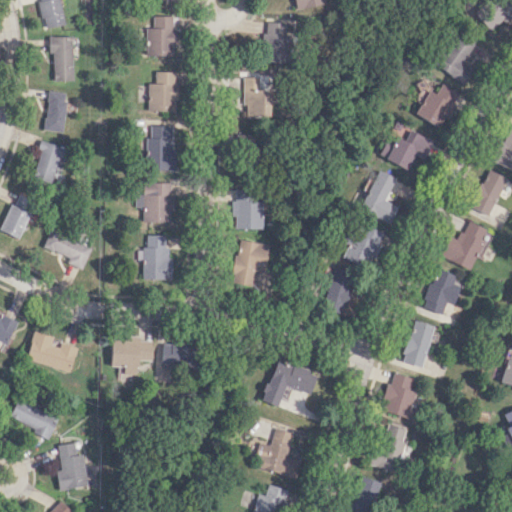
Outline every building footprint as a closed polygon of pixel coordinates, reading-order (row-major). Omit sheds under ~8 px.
[(39,0),(43,27),(63,25),(60,0),(39,0)] [(511,19),(511,2),(509,0),(497,0),(478,18),(490,30),(501,19),(507,25),(511,19)] [(172,55),(173,16),(151,16),(151,26),(145,26),(144,55),(172,55)] [(262,33),(260,61),(285,62),(287,22),(265,21),(265,33),(262,33)] [(434,63),(458,86),(473,70),(464,62),(479,46),(465,32),(434,63)] [(50,36),(51,80),(72,80),(71,36),(50,36)] [(174,111),(175,71),(153,70),(153,83),(146,83),(145,110),(174,111)] [(257,89),(268,89),(269,75),(258,75),(257,89)] [(242,76),(241,116),(267,117),(268,90),(256,90),(257,77),(242,76)] [(428,90),(413,114),(437,129),(459,94),(441,83),(434,94),(428,90)] [(61,132),(66,92),(47,90),(42,129),(61,132)] [(489,160),(511,170),(511,122),(508,121),(489,160)] [(432,137),(398,124),(392,141),(384,138),(377,157),(407,168),(412,154),(424,158),(432,137)] [(171,170),(172,126),(148,125),(148,136),(145,136),(144,169),(171,170)] [(29,176),(53,184),(65,148),(41,140),(29,176)] [(485,215),(504,178),(485,168),(466,205),(485,215)] [(358,208),(389,222),(396,206),(383,200),(394,177),(376,169),(358,208)] [(168,222),(169,182),(141,181),(141,194),(133,194),(133,207),(140,207),(140,222),(168,222)] [(259,228),(260,201),(249,201),(249,188),(233,188),(233,200),(231,200),(230,228),(259,228)] [(0,227),(0,231),(17,238),(33,199),(15,192),(0,227)] [(448,235),(438,255),(467,269),(486,230),(465,219),(455,239),(448,235)] [(342,258),(367,269),(383,232),(358,221),(342,258)] [(90,246),(49,229),(40,248),(82,265),(90,246)] [(165,234),(145,234),(145,248),(136,248),(136,259),(140,259),(140,279),(165,279),(165,234)] [(266,244),(235,239),(228,282),(249,285),(251,270),(262,272),(266,244)] [(342,313),(353,273),(332,267),(322,308),(342,313)] [(438,313),(442,301),(451,304),(457,285),(451,283),(454,274),(433,267),(420,307),(438,313)] [(0,341),(4,344),(14,321),(0,315),(0,341)] [(420,367),(431,325),(410,320),(400,362),(420,367)] [(24,358),(67,371),(74,348),(49,341),(51,336),(32,330),(24,358)] [(149,340),(138,340),(138,336),(109,336),(108,365),(123,366),(123,373),(135,373),(136,360),(149,360),(149,340)] [(204,344),(160,342),(159,363),(203,365),(204,344)] [(498,381),(511,385),(511,359),(505,357),(498,381)] [(283,385),(308,393),(315,372),(273,359),(260,401),(276,406),(283,385)] [(380,399),(384,400),(381,410),(409,417),(416,391),(409,389),(412,378),(392,372),(389,383),(385,382),(380,399)] [(48,435),(56,417),(16,399),(7,418),(48,435)] [(511,408),(501,413),(507,425),(504,427),(511,443),(511,408)] [(407,430),(386,422),(370,463),(392,471),(407,430)] [(269,445),(257,442),(252,469),(293,478),(297,458),(285,455),(287,443),(292,444),(294,433),(272,429),(269,445)] [(57,489),(86,486),(82,453),(75,454),(73,442),(56,444),(59,469),(55,470),(57,489)] [(348,509),(357,511),(368,511),(380,482),(360,475),(348,509)] [(249,511),(275,511),(283,488),(267,483),(264,495),(256,492),(249,511)] [(71,511),(59,499),(46,511),(71,511)]
